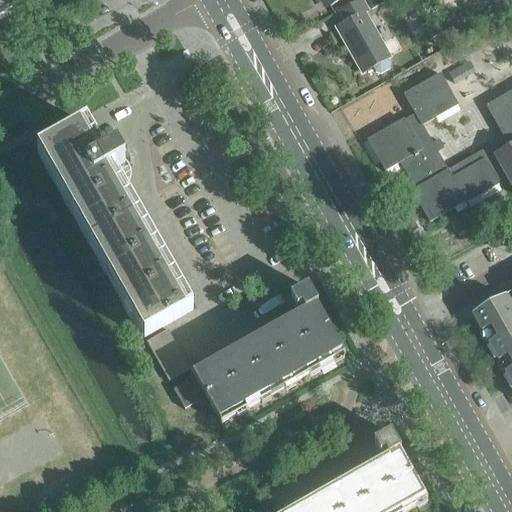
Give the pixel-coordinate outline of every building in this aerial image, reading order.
[(0,0),(0,14),(25,0),(0,0)] [(367,12),(361,0),(339,13),(345,24),(336,29),(362,74),(372,68),(375,73),(380,74),(389,69),(391,64),(388,59),(389,59),(363,14),(367,12)] [(473,73),(468,63),(448,75),(453,84),(473,73)] [(421,127),(458,107),(439,76),(403,96),(414,116),(404,122),(403,121),(366,141),(384,173),(400,164),(415,190),(411,192),(429,224),(464,203),(447,172),(436,154),(443,150),(438,142),(432,145),(421,127)] [(511,92),(485,108),(504,140),(447,172),(464,203),(466,205),(499,186),(495,180),(505,174),(511,185),(511,92)] [(143,339),(192,311),(113,171),(125,164),(116,150),(104,157),(87,125),(50,146),(38,153),(143,339)] [(317,305),(308,288),(307,288),(288,299),(300,320),(196,379),(193,374),(192,375),(221,425),(344,355),(316,306),(317,305)] [(511,293),(471,316),(488,346),(511,332),(511,293)] [(152,354),(173,342),(167,331),(146,343),(152,354)] [(511,332),(488,346),(505,376),(511,371),(511,332)] [(179,352),(173,342),(152,354),(157,364),(179,352)] [(157,364),(168,383),(190,371),(179,352),(157,364)] [(173,391),(184,411),(197,403),(196,402),(186,384),(173,391)] [(390,434),(371,445),(384,468),(305,511),(407,511),(427,501),(400,456),(402,455),(390,434)]
